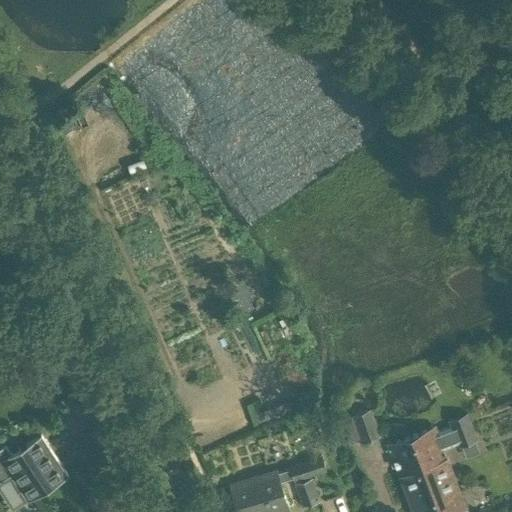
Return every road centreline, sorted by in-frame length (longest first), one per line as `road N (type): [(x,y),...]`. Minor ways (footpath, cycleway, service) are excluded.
road 1 (tertiary): [(178,496),(84,282),(0,123)]
road 2 (track): [(371,0),(511,169)]
